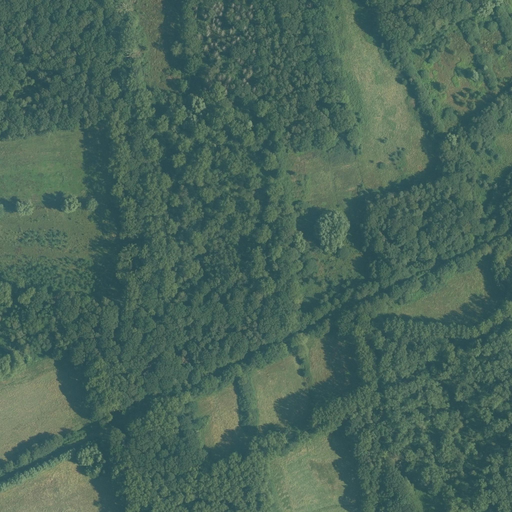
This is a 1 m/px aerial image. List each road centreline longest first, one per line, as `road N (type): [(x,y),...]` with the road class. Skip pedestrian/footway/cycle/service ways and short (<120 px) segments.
road 1 (track): [(511,232),(0,480)]
road 2 (track): [(0,291),(290,321),(511,217)]
road 3 (track): [(511,312),(468,342),(366,332),(374,396),(155,511)]
